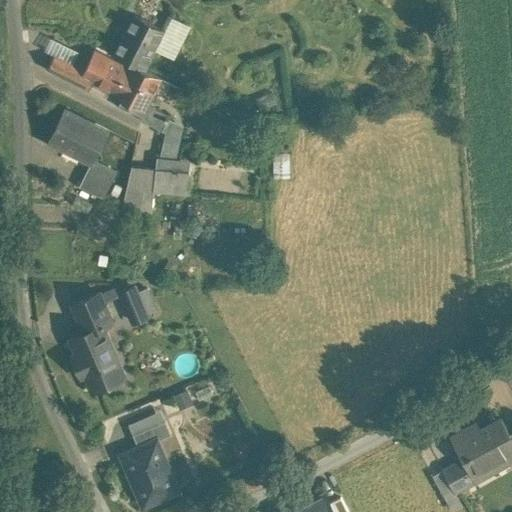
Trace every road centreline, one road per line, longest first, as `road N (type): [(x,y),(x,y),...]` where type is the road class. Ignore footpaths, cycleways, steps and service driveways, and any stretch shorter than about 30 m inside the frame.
road 1 (residential): [(101,511),(23,334),(14,279),(20,80),(8,0)]
road 2 (residential): [(511,358),(229,511)]
